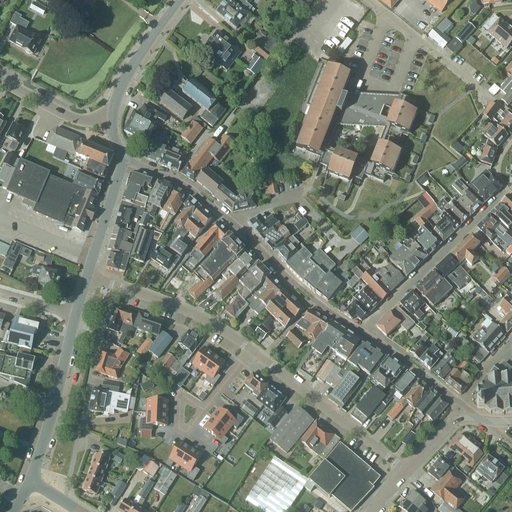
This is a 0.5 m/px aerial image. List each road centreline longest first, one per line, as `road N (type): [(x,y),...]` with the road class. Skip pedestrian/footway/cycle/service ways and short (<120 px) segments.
road 1 (residential): [(124,156),(191,190),(313,301),(361,332)]
road 2 (residential): [(361,332),(507,190)]
road 3 (residential): [(403,473),(249,350)]
road 4 (residential): [(249,350),(203,319),(86,275)]
road 5 (tertiary): [(29,480),(75,313)]
road 6 (residential): [(495,103),(363,0)]
road 7 (tertiary): [(112,120),(124,77),(180,0)]
road 8 (tertiary): [(86,275),(124,156)]
road 9 (residential): [(361,332),(460,403)]
road 10 (tertiary): [(112,120),(71,118),(0,80)]
